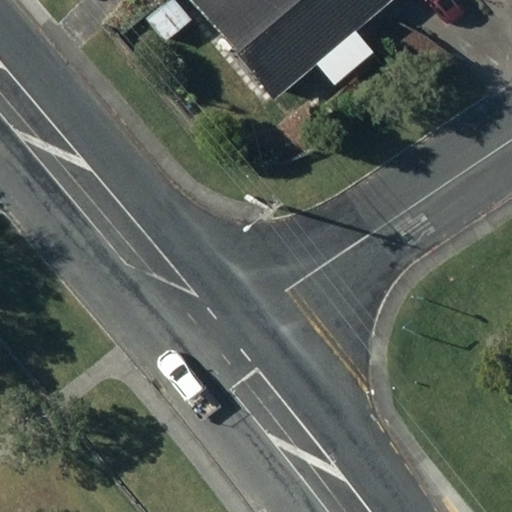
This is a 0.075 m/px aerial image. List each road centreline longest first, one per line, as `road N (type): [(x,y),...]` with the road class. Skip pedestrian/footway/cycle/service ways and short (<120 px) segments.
road 1 (residential): [(212,345),(511,138)]
road 2 (secondary): [(0,95),(212,345)]
road 3 (secondary): [(212,345),(335,511)]
